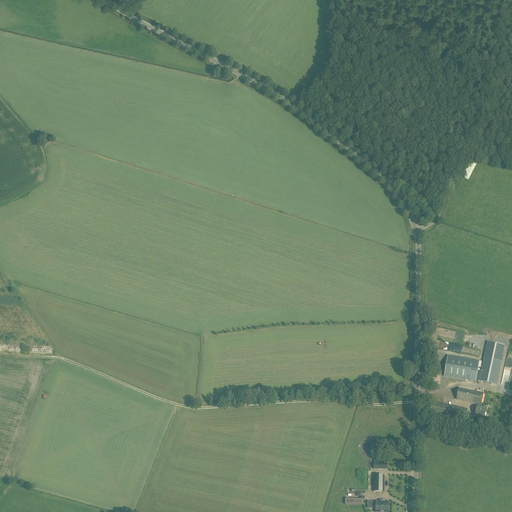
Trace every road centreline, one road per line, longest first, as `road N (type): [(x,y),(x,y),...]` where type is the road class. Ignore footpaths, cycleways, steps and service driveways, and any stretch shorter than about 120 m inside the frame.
road 1 (track): [(416,403),(192,406),(69,360),(0,355)]
road 2 (tertiary): [(416,232),(395,190),(282,97),(115,7)]
road 3 (tertiary): [(416,425),(416,232)]
road 4 (unclassified): [(416,232),(436,219),(500,84)]
road 5 (track): [(500,84),(417,33),(342,28)]
